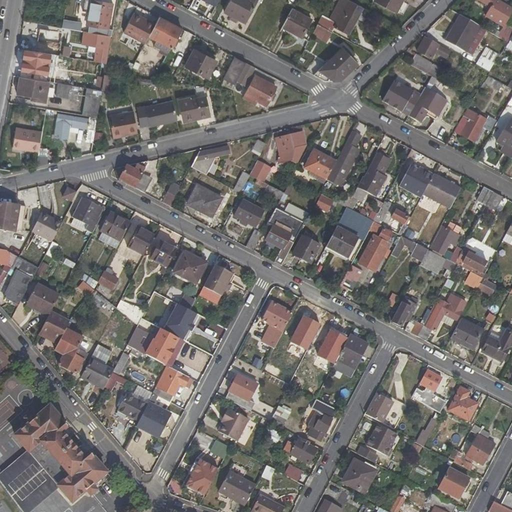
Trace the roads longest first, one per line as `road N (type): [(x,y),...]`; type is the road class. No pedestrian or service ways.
road 1 (residential): [(74,170),(339,102)]
road 2 (residential): [(269,272),(151,496)]
road 3 (residential): [(0,323),(151,496)]
road 4 (residential): [(74,170),(269,272)]
road 5 (residential): [(145,0),(339,102)]
road 6 (residential): [(394,337),(303,511)]
road 7 (residential): [(339,102),(511,192)]
road 8 (residential): [(339,102),(445,0)]
road 9 (residential): [(269,272),(394,337)]
road 10 (residential): [(394,337),(511,397)]
